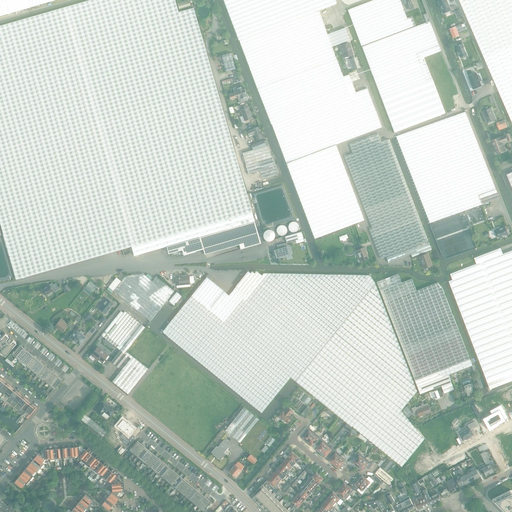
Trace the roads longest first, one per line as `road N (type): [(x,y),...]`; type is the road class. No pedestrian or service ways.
road 1 (unclassified): [(511,226),(422,0)]
road 2 (tertiary): [(232,487),(80,364)]
road 3 (unclassified): [(0,286),(172,264)]
road 4 (unclassified): [(208,0),(215,19),(206,40),(237,143)]
